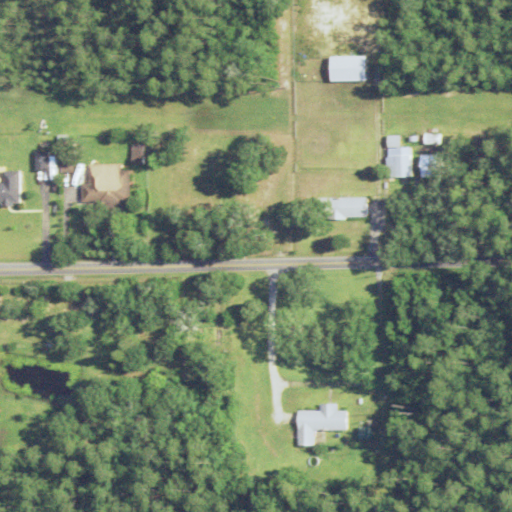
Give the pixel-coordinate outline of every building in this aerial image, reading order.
[(364,82),(363,57),(327,58),(328,83),(364,82)] [(398,137),(385,137),(386,179),(410,178),(409,148),(398,148),(398,137)] [(133,165),(133,145),(145,145),(145,166),(133,165)] [(47,172),(46,153),(32,153),(33,172),(47,172)] [(422,155),(444,154),(446,178),(424,179),(422,155)] [(124,203),(124,212),(99,212),(99,204),(83,204),(83,185),(90,185),(90,167),(90,165),(121,166),(121,171),(131,172),(131,203),(124,203)] [(17,172),(0,173),(0,184),(0,205),(18,206),(17,172)] [(320,200),(368,198),(369,218),(321,220),(320,200)] [(315,442),(300,443),(300,409),(321,409),(321,402),(339,402),(339,409),(348,409),(348,427),(315,427),(315,442)]
